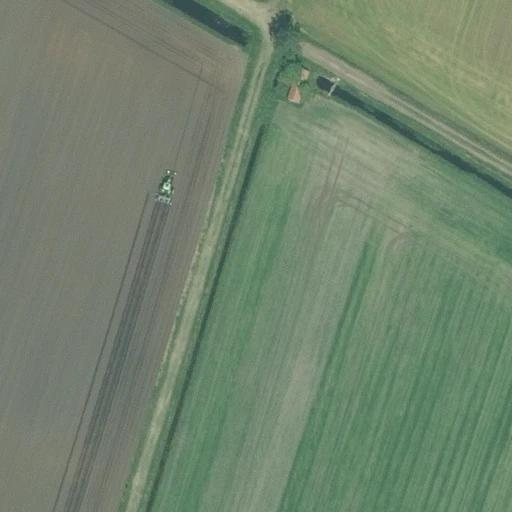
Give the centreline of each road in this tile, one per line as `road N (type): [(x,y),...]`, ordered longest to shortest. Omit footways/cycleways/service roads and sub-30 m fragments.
road 1 (track): [(129,511),(277,0)]
road 2 (track): [(223,0),(511,173)]
